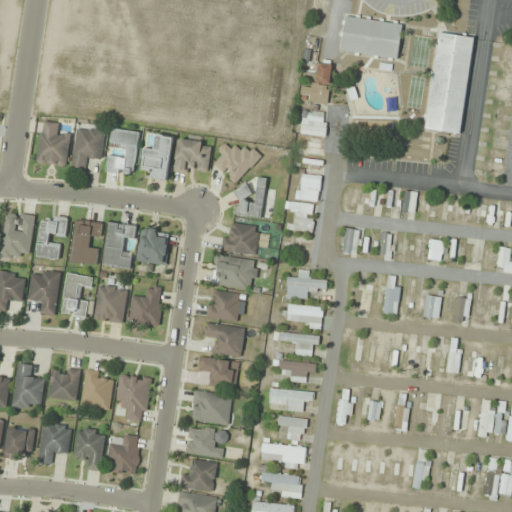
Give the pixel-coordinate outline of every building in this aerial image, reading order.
[(398,60),(403,22),(346,14),(341,52),(398,60)] [(426,130),(462,134),(474,37),(438,33),(426,130)] [(303,83),(301,102),(328,105),(333,65),(318,63),(315,85),(303,83)] [(326,112),(302,112),(302,135),(326,135),(326,112)] [(42,121),(36,163),(67,167),(71,135),(60,134),(62,124),(42,121)] [(102,160),(106,130),(77,127),(73,168),(88,169),(90,159),(102,160)] [(139,132),(113,129),(110,151),(109,151),(106,172),(134,176),(139,132)] [(169,181),(173,136),(146,134),(143,168),(152,169),(151,179),(169,181)] [(300,147),(299,154),(321,158),(324,140),(307,137),(305,147),(300,147)] [(208,174),(212,143),(179,139),(175,169),(208,174)] [(211,163),(237,186),(263,156),(249,145),(241,154),(229,143),(211,163)] [(322,176),(300,174),(297,200),(319,202),(322,176)] [(263,218),(266,178),(256,178),(255,189),(237,187),(235,216),(263,218)] [(416,214),(416,192),(404,192),(403,214),(416,214)] [(461,201),(454,200),(453,220),(461,220),(461,201)] [(444,217),(446,202),(439,201),(437,216),(444,217)] [(502,203),(487,201),(485,226),(499,227),(502,203)] [(289,213),(294,214),(293,231),(314,232),(315,204),(289,203),(289,213)] [(2,257),(31,259),(35,215),(6,212),(2,257)] [(36,257),(60,260),(63,240),(65,240),(68,220),(42,216),(36,257)] [(97,266),(100,248),(90,247),(92,237),(101,238),(103,224),(75,220),(70,262),(97,266)] [(103,266),(131,270),(134,249),(133,249),(136,226),(109,222),(103,266)] [(260,228),(227,222),(223,251),(255,256),(260,228)] [(162,237),(163,230),(142,227),(138,261),(166,265),(170,238),(162,237)] [(358,254),(358,230),(343,230),(343,254),(358,254)] [(381,257),(391,257),(391,232),(381,232),(381,257)] [(444,260),(444,241),(428,241),(428,260),(444,260)] [(511,272),(511,248),(499,248),(499,272),(511,272)] [(251,290),(255,260),(217,255),(212,284),(251,290)] [(61,273),(32,269),(28,301),(39,302),(38,313),(56,315),(61,273)] [(22,303),(26,274),(0,270),(0,310),(8,312),(10,301),(22,303)] [(327,290),(327,280),(309,280),(309,270),(298,270),(298,279),(287,279),(287,299),(309,299),(309,290),(327,290)] [(62,315),(86,318),(89,300),(81,299),(82,289),(91,290),(93,277),(67,274),(62,315)] [(398,315),(401,287),(394,286),(395,277),(387,276),(384,313),(398,315)] [(441,297),(422,296),(423,282),(416,282),(414,318),(440,319),(441,297)] [(94,320),(123,324),(128,289),(99,285),(94,320)] [(132,296),(129,324),(159,327),(163,288),(146,287),(145,297),(132,296)] [(241,324),(247,297),(213,289),(207,316),(241,324)] [(469,299),(458,297),(455,321),(466,322),(469,299)] [(324,307),(285,306),(284,326),(323,327),(324,307)] [(245,328),(206,323),(204,339),(214,340),(213,353),(242,357),(245,328)] [(317,356),(318,335),(275,333),(275,341),(296,343),(295,355),(317,356)] [(463,341),(453,338),(445,372),(455,374),(463,341)] [(347,363),(355,366),(363,346),(354,343),(347,363)] [(435,354),(422,350),(415,375),(428,379),(435,354)] [(407,368),(415,367),(414,353),(406,353),(407,368)] [(502,357),(494,355),(490,374),(498,376),(502,357)] [(239,362),(200,357),(198,373),(208,374),(207,387),(236,390),(239,362)] [(486,361),(477,360),(475,377),(484,378),(486,361)] [(316,363),(282,363),(282,382),(306,382),(306,373),(316,373),(316,363)] [(36,366),(18,364),(13,407),(32,409),(33,402),(42,403),(45,379),(35,378),(36,366)] [(49,397),(77,401),(81,370),(53,366),(49,397)] [(82,407),(110,410),(114,381),(106,380),(107,373),(86,370),(82,407)] [(0,406),(8,408),(11,377),(0,375),(0,406)] [(151,379),(120,375),(117,405),(126,406),(124,419),(145,422),(151,379)] [(313,402),(313,392),(270,389),(269,410),(302,412),(302,402),(313,402)] [(347,427),(353,391),(342,389),(336,425),(347,427)] [(232,395),(194,391),(191,420),(229,425),(232,395)] [(396,431),(408,431),(408,395),(396,395),(396,431)] [(441,397),(428,396),(427,408),(439,409),(441,397)] [(491,439),(494,401),(482,400),(478,438),(491,439)] [(383,402),(370,401),(368,421),(380,423),(383,402)] [(507,403),(497,402),(496,435),(505,436),(507,403)] [(436,433),(438,411),(427,410),(425,432),(436,433)] [(308,421),(280,415),(277,426),(288,428),(286,439),(304,442),(308,421)] [(55,466),(58,455),(67,457),(73,428),(45,422),(37,462),(55,466)] [(23,452),(32,454),(35,430),(9,427),(5,459),(22,461),(23,452)] [(187,454),(224,458),(226,431),(189,427),(187,454)] [(74,458),(84,459),(83,469),(101,472),(106,431),(77,428),(74,458)] [(140,436),(110,435),(108,472),(138,473),(140,436)] [(306,448),(262,443),(260,464),(303,469),(306,448)] [(345,453),(333,453),(332,478),(345,479),(345,453)] [(184,468),(181,486),(212,492),(217,464),(194,459),(192,470),(184,468)] [(484,495),(497,497),(502,460),(488,459),(484,495)] [(373,482),(380,483),(381,463),(375,462),(373,482)] [(397,468),(390,467),(386,485),(393,487),(397,468)] [(454,490),(456,471),(444,470),(442,489),(454,490)] [(303,476),(261,473),(261,483),(271,483),(270,496),(302,498),(303,476)] [(216,511),(219,498),(181,492),(177,511),(216,511)] [(294,511),(295,505),(252,502),(251,511),(294,511)]
